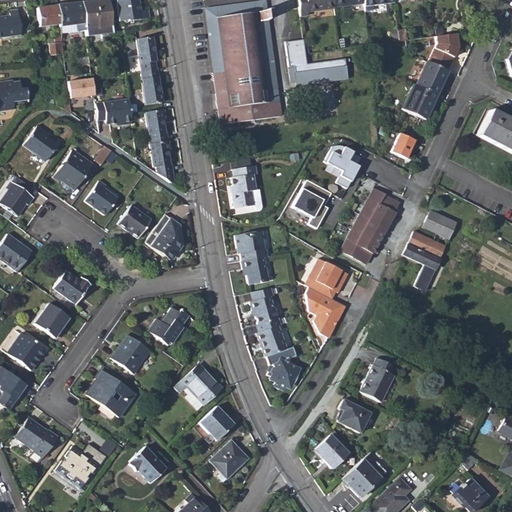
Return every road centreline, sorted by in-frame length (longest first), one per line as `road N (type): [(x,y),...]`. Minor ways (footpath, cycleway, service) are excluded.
road 1 (residential): [(213,276),(170,0)]
road 2 (residential): [(468,79),(381,269)]
road 3 (residential): [(269,440),(310,392),(371,287)]
road 4 (residential): [(269,440),(234,359),(213,276)]
road 5 (residential): [(137,287),(117,299),(45,399),(67,413)]
